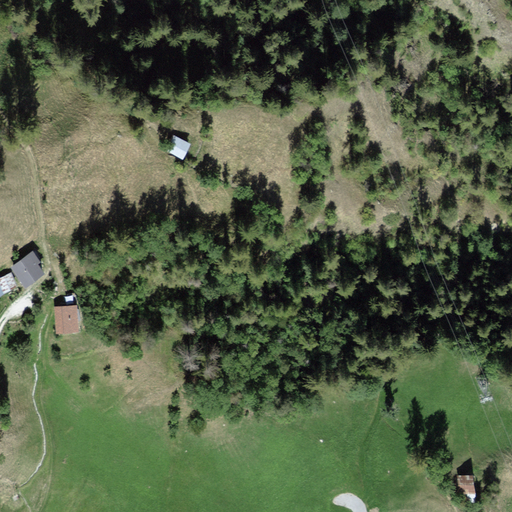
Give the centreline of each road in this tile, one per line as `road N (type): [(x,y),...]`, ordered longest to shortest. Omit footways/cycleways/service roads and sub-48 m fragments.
road 1 (track): [(38,511),(50,456),(45,339),(57,285),(47,260)]
road 2 (track): [(0,113),(32,159),(47,260)]
